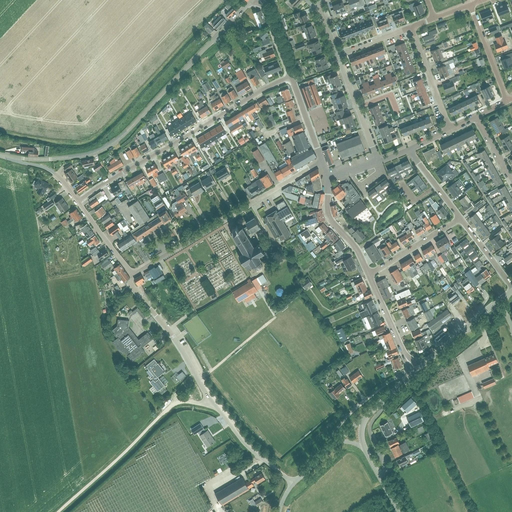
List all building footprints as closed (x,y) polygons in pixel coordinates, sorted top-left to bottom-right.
[(349,3),(347,4),(349,10),(350,11),(352,10),(355,9),(354,7),(356,6),(353,0),(348,0),(349,3)] [(349,10),(347,4),(344,5),(343,2),(338,4),(341,12),(342,14),(350,11),(349,10)] [(411,11),(415,10),(417,16),(424,13),(423,9),(422,9),(422,7),(422,6),(421,4),(418,5),(416,2),(409,5),(411,11)] [(233,8),(230,5),(229,3),(225,7),(227,8),(229,11),(226,15),(229,18),(236,11),(233,8)] [(341,12),(338,4),(333,6),(334,9),(331,11),(334,17),(339,15),(338,13),(341,12)] [(506,4),(496,8),(499,16),(510,12),(506,4)] [(404,9),(397,12),(400,22),(405,20),(404,17),(407,16),(404,9)] [(261,10),(260,11),(256,12),(261,23),(265,22),(261,10)] [(480,14),(483,21),(493,17),(490,10),(480,14)] [(307,14),(302,16),(301,12),(294,14),(296,21),(299,20),(300,23),(309,20),(307,14)] [(400,22),(397,12),(389,15),(391,22),(394,21),(395,24),(400,22)] [(391,22),(389,15),(384,17),(385,19),(382,20),(385,28),(390,26),(389,23),(391,22)] [(218,30),(226,21),(221,16),(213,25),(218,30)] [(370,21),(367,22),(370,30),(375,29),(372,20),(370,16),(368,17),(370,21)] [(385,28),(382,20),(379,21),(379,19),(376,20),(375,16),(372,17),(376,28),(379,27),(380,30),(385,28)] [(370,30),(367,22),(365,23),(363,19),(361,20),(366,32),(370,30)] [(361,34),(358,25),(355,26),(354,22),(352,23),(357,36),(361,34)] [(306,24),(297,28),(298,31),(304,29),(308,39),(316,35),(315,31),(314,32),(312,26),(307,28),(306,24)] [(352,37),(349,29),(346,30),(345,26),(343,27),(347,39),(352,37)] [(491,34),(498,32),(500,31),(498,26),(496,26),(489,29),(491,34)] [(347,39),(343,27),(340,28),(342,31),(339,32),(343,41),(347,39)] [(430,35),(423,38),(426,46),(436,42),(434,38),(436,35),(435,34),(438,33),(436,30),(429,32),(430,35)] [(263,40),(261,41),(263,45),(270,42),(269,38),(266,39),(265,37),(268,35),(267,32),(264,31),(260,35),(263,38),(263,40)] [(505,40),(504,41),(502,36),(496,38),(498,43),(495,44),(498,52),(508,48),(505,40)] [(309,49),(311,48),(313,55),(321,52),(319,45),(320,45),(318,41),(308,45),(309,49)] [(395,46),(398,52),(407,49),(405,43),(395,46)] [(445,51),(444,49),(442,44),(436,46),(437,49),(431,51),(433,56),(441,53),(445,52),(445,51)] [(386,53),(384,48),(384,46),(378,48),(382,59),(385,58),(383,54),(386,53)] [(382,59),(378,48),(372,51),(375,57),(377,56),(379,61),(382,59)] [(267,52),(266,49),(259,52),(261,58),(264,57),(266,60),(276,56),(273,49),(267,52)] [(409,54),(407,49),(398,52),(400,58),(409,54)] [(375,57),(372,51),(367,53),(371,64),(373,62),(372,58),(375,57)] [(445,52),(441,53),(433,56),(434,61),(441,59),(442,61),(448,59),(446,56),(444,52),(445,52)] [(511,52),(505,55),(506,58),(502,60),(504,65),(503,65),(504,69),(511,66),(511,52)] [(371,64),(367,53),(361,55),(364,61),(366,61),(368,65),(368,64),(371,64)] [(411,60),(409,54),(400,58),(402,63),(411,60)] [(364,61),(361,55),(355,57),(360,68),(362,67),(361,63),(364,61)] [(318,66),(316,67),(318,71),(328,67),(327,63),(326,63),(324,57),(316,60),(318,66)] [(360,68),(355,57),(350,59),(352,66),(355,65),(356,69),(360,68)] [(437,68),(439,73),(448,70),(451,68),(449,64),(454,62),(453,59),(442,63),(443,66),(437,68)] [(221,64),(224,68),(230,64),(228,60),(221,64)] [(413,65),(411,60),(402,63),(404,69),(413,65)] [(264,67),(267,75),(281,70),(278,62),(264,67)] [(415,71),(413,65),(404,69),(406,74),(405,75),(406,77),(409,76),(408,74),(415,71)] [(257,80),(260,78),(255,68),(247,73),(250,79),(251,79),(255,86),(255,85),(256,86),(259,84),(259,83),(257,80)] [(242,69),(236,73),(240,81),(246,91),(251,88),(247,81),(245,82),(243,80),(247,77),(242,69)] [(449,73),(448,70),(439,73),(441,78),(447,76),(448,78),(455,76),(453,71),(449,73)] [(390,73),(387,74),(392,85),(397,82),(395,76),(392,77),(390,73)] [(331,80),(332,83),(340,80),(338,75),(333,76),(332,74),(324,77),(326,82),(331,80)] [(392,85),(387,74),(385,75),(386,79),(383,80),(386,87),(392,85)] [(450,82),(443,85),(446,93),(456,89),(453,83),(460,80),(458,76),(449,79),(450,82)] [(386,87),(383,80),(381,81),(379,77),(376,78),(381,89),(386,87)] [(415,86),(423,83),(421,78),(418,80),(417,77),(410,80),(412,87),(415,86)] [(381,89),(376,78),(374,79),(373,79),(375,84),(372,84),(375,91),(381,89)] [(340,80),(332,83),(329,84),(332,92),(338,90),(337,87),(342,85),(340,80)] [(237,82),(234,84),(240,94),(246,91),(240,81),(237,83),(237,82)] [(375,91),(372,84),(370,85),(368,81),(365,82),(369,93),(375,91)] [(369,93),(365,82),(362,84),(364,88),(361,89),(364,96),(369,93)] [(322,103),(315,83),(309,85),(306,87),(306,86),(300,88),(307,108),(314,105),(316,104),(316,105),(322,103)] [(479,85),(475,87),(479,94),(482,92),(486,99),(494,95),(489,86),(482,90),(479,85)] [(227,89),(233,99),(238,96),(232,86),(227,89)] [(283,95),(276,97),(278,103),(292,98),(288,88),(281,91),(283,95)] [(427,93),(425,88),(417,91),(418,93),(415,95),(416,97),(419,95),(419,96),(427,93)] [(222,92),(220,94),(226,103),(231,100),(227,94),(224,95),(222,92)] [(334,105),(346,101),(344,95),(339,98),(338,96),(340,96),(338,92),(331,95),(333,98),(331,99),(334,105)] [(429,97),(427,93),(419,96),(420,98),(418,99),(418,101),(421,100),(429,97)] [(214,94),(212,96),(219,107),(224,105),(220,98),(218,95),(216,97),(214,94)] [(477,95),(471,98),(475,105),(480,102),(477,95)] [(219,107),(215,101),(212,96),(210,97),(213,102),(211,104),(215,110),(219,107)] [(268,104),(264,97),(258,102),(262,108),(268,104)] [(430,102),(429,97),(421,100),(422,103),(419,104),(421,109),(428,106),(427,104),(430,102)] [(475,105),(471,98),(466,100),(469,107),(475,105)] [(285,109),(286,112),(291,110),(290,107),(295,105),(292,99),(282,103),(284,109),(285,109)] [(469,107),(466,100),(460,103),(463,110),(469,107)] [(348,106),(346,101),(334,105),(335,109),(337,108),(338,111),(335,112),(336,115),(344,113),(343,109),(342,110),(342,108),(348,106)] [(202,102),(200,104),(207,115),(211,112),(207,106),(205,107),(202,102)] [(254,105),(248,108),(254,119),(258,116),(257,114),(256,115),(254,111),(260,108),(257,103),(254,105)] [(463,110),(460,103),(454,106),(458,113),(463,110)] [(207,115),(200,104),(197,105),(200,110),(198,111),(202,118),(207,115)] [(380,111),(378,105),(369,108),(372,114),(380,111)] [(458,113),(454,106),(449,109),(452,116),(458,113)] [(180,112),(181,115),(186,114),(184,107),(177,109),(178,113),(180,112)] [(252,120),(254,119),(248,108),(236,115),(240,120),(243,126),(243,125),(244,127),(247,125),(245,120),(247,119),(245,117),(249,115),(251,118),(252,120)] [(290,122),(296,120),(292,110),(286,112),(290,122)] [(382,116),(380,111),(372,114),(374,119),(382,116)] [(191,112),(185,116),(190,125),(194,123),(196,121),(191,112)] [(240,120),(236,115),(231,118),(237,129),(243,126),(240,120)] [(341,125),(345,123),(353,120),(352,115),(339,120),(341,125)] [(185,116),(179,120),(184,128),(185,128),(190,125),(185,116)] [(385,122),(382,116),(374,119),(376,125),(385,122)] [(492,126),(492,125),(497,133),(501,131),(503,134),(509,130),(507,128),(505,129),(498,117),(490,122),(492,126)] [(237,129),(231,118),(225,122),(232,133),(237,129)] [(430,118),(424,120),(426,127),(432,125),(430,118)] [(179,120),(173,123),(179,132),(182,130),(184,128),(179,120)] [(347,134),(352,132),(351,130),(350,128),(355,125),(353,120),(345,123),(347,129),(345,130),(346,132),(347,134)] [(426,127),(424,120),(418,122),(421,129),(426,127)] [(421,129),(418,122),(412,125),(415,132),(421,129)] [(173,123),(167,127),(172,136),(177,133),(179,132),(173,123)] [(218,126),(215,128),(220,137),(226,133),(221,124),(218,126)] [(282,135),(288,132),(290,136),(304,130),(301,124),(287,130),(286,127),(279,130),(282,135)] [(381,133),(393,129),(393,127),(389,128),(388,125),(379,128),(381,133)] [(415,132),(412,125),(407,127),(409,134),(415,132)] [(159,136),(162,142),(168,138),(165,133),(162,135),(156,126),(154,127),(159,136)] [(409,134),(407,127),(401,129),(403,136),(409,134)] [(209,131),(209,132),(214,140),(217,139),(220,137),(215,128),(214,129),(209,131)] [(394,130),(393,129),(381,133),(383,138),(391,135),(390,132),(394,130)] [(473,129),(468,132),(472,140),(475,138),(477,142),(479,141),(473,129)] [(292,159),(290,160),(296,170),(296,169),(302,166),(302,167),(303,166),(306,163),(309,162),(309,163),(310,162),(315,158),(317,158),(316,158),(317,157),(313,150),(311,147),(310,148),(310,146),(308,140),(308,139),(307,139),(305,133),(305,131),(304,132),(304,131),(294,135),(300,150),(296,151),(297,154),(298,153),(299,155),(292,159)] [(205,134),(203,135),(208,144),(214,140),(209,132),(205,134)] [(472,140),(468,132),(464,134),(469,146),(471,145),(470,141),(472,140)] [(162,142),(159,136),(156,138),(153,133),(151,135),(157,145),(162,142)] [(141,134),(138,136),(141,142),(139,143),(144,152),(148,150),(144,141),(145,140),(141,134)] [(469,146),(464,134),(459,136),(463,144),(466,143),(468,146),(469,146)] [(157,145),(151,135),(149,136),(151,139),(152,140),(148,142),(152,148),(157,145)] [(200,137),(197,139),(202,148),(208,144),(203,135),(200,137)] [(359,135),(336,144),(342,159),(365,150),(359,135)] [(393,138),(391,135),(383,138),(385,143),(397,139),(396,137),(393,138)] [(505,147),(504,148),(506,152),(511,148),(511,144),(510,140),(511,139),(509,135),(501,140),(505,147)] [(463,144),(459,136),(454,138),(460,150),(462,149),(460,146),(463,144)] [(460,150),(454,138),(450,141),(454,149),(457,147),(458,151),(460,150)] [(289,153),(290,154),(295,150),(291,140),(284,144),(289,153)] [(193,141),(188,144),(193,153),(195,155),(195,156),(198,161),(202,159),(199,154),(197,155),(194,150),(197,148),(193,141)] [(454,149),(450,141),(445,143),(451,155),(451,154),(453,154),(451,150),(454,149)] [(266,143),(259,147),(279,180),(284,177),(282,173),(283,173),(280,169),(278,165),(279,164),(266,143)] [(451,155),(445,143),(440,145),(444,153),(447,152),(449,155),(451,155)] [(131,150),(135,157),(136,157),(136,158),(139,156),(139,155),(141,154),(135,144),(132,146),(134,149),(131,150)] [(188,144),(184,147),(189,155),(193,162),(195,161),(192,156),(195,155),(193,153),(188,144)] [(330,148),(328,144),(321,147),(326,159),(332,157),(329,149),(330,148)] [(34,148),(29,147),(22,147),(21,150),(28,151),(28,156),(38,157),(38,151),(33,151),(34,148)] [(184,147),(179,150),(184,157),(182,159),(184,163),(186,167),(188,166),(187,164),(190,162),(187,157),(189,155),(184,147)] [(434,148),(424,153),(428,162),(438,157),(440,161),(443,159),(439,151),(436,152),(434,148)] [(252,152),(257,159),(262,156),(258,149),(252,152)] [(290,160),(292,159),(287,150),(285,151),(289,158),(285,160),(287,164),(287,165),(292,172),(296,170),(290,160)] [(478,153),(482,159),(488,155),(485,150),(478,153)] [(175,152),(170,155),(174,162),(175,163),(177,162),(178,162),(177,160),(179,159),(175,152)] [(174,162),(170,155),(166,157),(171,166),(173,165),(172,163),(174,162)] [(491,161),(488,155),(482,159),(484,164),(491,161)] [(171,166),(166,157),(161,160),(166,169),(168,168),(167,166),(170,164),(171,166)] [(334,163),(332,157),(326,159),(328,165),(331,164),(334,163)] [(89,167),(88,166),(95,164),(94,158),(83,160),(84,166),(85,166),(85,167),(89,167)] [(111,172),(124,164),(121,159),(108,167),(111,172)] [(407,176),(410,175),(407,170),(412,168),(411,165),(408,160),(401,163),(405,171),(407,176)] [(494,166),(491,161),(484,164),(487,169),(494,166)] [(100,169),(102,167),(100,163),(93,167),(96,171),(97,170),(100,169)] [(164,181),(160,174),(158,175),(157,172),(159,171),(155,163),(150,166),(154,172),(156,176),(160,183),(164,181)] [(401,179),(403,178),(400,174),(405,171),(401,163),(395,167),(398,175),(401,179)] [(292,172),(287,165),(280,169),(283,173),(282,173),(284,177),(292,172)] [(443,169),(437,174),(443,182),(450,176),(452,178),(459,174),(456,170),(455,169),(452,171),(447,165),(443,168),(443,169)] [(154,172),(150,166),(146,169),(150,176),(152,174),(154,177),(156,176),(154,172)] [(497,171),(494,166),(487,169),(490,175),(497,171)] [(225,167),(216,173),(220,180),(229,175),(225,167)] [(396,182),(393,177),(398,175),(395,167),(387,170),(391,178),(394,183),(396,182)] [(72,169),(65,174),(71,182),(78,178),(72,169)] [(306,186),(306,190),(308,191),(308,190),(314,192),(315,192),(322,189),(318,169),(307,175),(296,182),(299,187),(311,179),(312,184),(306,186)] [(500,176),(497,171),(490,175),(493,180),(500,176)] [(143,172),(137,175),(142,184),(145,182),(144,180),(146,179),(143,172)] [(260,178),(260,179),(265,188),(273,183),(267,174),(260,178)] [(142,184),(137,175),(132,178),(136,185),(138,183),(139,185),(142,184)] [(416,186),(423,181),(418,175),(411,180),(412,180),(407,183),(408,185),(413,182),(416,186)] [(211,176),(201,181),(206,189),(215,183),(211,176)] [(493,180),(491,181),(492,183),(494,182),(496,186),(503,182),(500,176),(493,180)] [(85,181),(84,181),(76,187),(79,192),(88,186),(86,184),(91,180),(89,178),(85,181)] [(136,185),(132,178),(127,181),(132,190),(134,188),(133,186),(136,185)] [(43,181),(39,179),(37,182),(35,180),(33,184),(35,186),(39,188),(37,192),(43,195),(45,192),(49,184),(46,182),(46,183),(43,181)] [(265,188),(260,179),(251,184),(257,193),(265,188)] [(389,195),(391,193),(387,189),(392,186),(387,179),(381,184),(386,191),(389,195)] [(118,184),(111,188),(115,195),(122,191),(128,188),(124,181),(124,180),(117,183),(118,184)] [(455,182),(447,188),(454,197),(462,191),(458,186),(462,184),(459,180),(456,182),(455,182)] [(421,192),(427,187),(423,181),(416,186),(412,189),(413,191),(418,188),(421,192)] [(189,188),(190,189),(186,191),(190,197),(193,195),(194,196),(204,190),(199,182),(189,188)] [(350,184),(348,182),(340,184),(332,190),(333,191),(332,192),(334,195),(335,195),(339,200),(345,196),(346,198),(346,199),(347,200),(343,202),(345,205),(351,201),(352,203),(345,208),(353,218),(367,207),(361,199),(360,200),(359,198),(361,197),(351,184),(351,183),(350,184)] [(257,193),(251,184),(244,189),(250,198),(257,193)] [(383,199),(385,198),(381,194),(386,191),(381,184),(374,188),(380,195),(383,199)] [(501,194),(507,190),(505,185),(499,189),(498,188),(490,192),(491,196),(499,191),(501,194)] [(379,203),(375,198),(380,195),(374,188),(368,193),(371,197),(373,200),(377,204),(379,203)] [(308,191),(307,195),(313,196),(313,197),(314,197),(314,200),(323,202),(325,194),(319,193),(318,193),(316,193),(315,193),(314,193),(314,192),(308,190),(308,191)] [(510,196),(507,190),(501,194),(504,199),(510,196)] [(89,199),(91,201),(89,202),(93,207),(99,203),(98,200),(103,196),(104,197),(105,196),(101,191),(89,199)] [(186,210),(182,202),(188,198),(185,193),(181,195),(180,194),(175,197),(177,201),(173,204),(172,208),(177,218),(182,215),(181,213),(186,210)] [(165,209),(155,215),(157,219),(160,216),(165,223),(165,222),(167,223),(168,222),(168,220),(172,218),(167,210),(168,209),(162,200),(158,194),(151,199),(155,205),(157,209),(162,205),(165,209)] [(466,213),(474,208),(470,203),(471,202),(467,195),(464,197),(460,200),(464,207),(462,208),(466,213)] [(62,198),(55,203),(62,213),(69,208),(62,198)] [(311,199),(310,203),(313,203),(312,206),(322,208),(323,202),(314,200),(311,199)] [(46,210),(54,204),(51,200),(43,206),(46,210)] [(157,219),(155,215),(150,218),(138,200),(128,206),(140,225),(131,231),(137,241),(150,232),(151,233),(154,231),(153,230),(165,223),(160,216),(157,219)] [(293,215),(284,200),(276,205),(279,210),(277,211),(276,210),(267,216),(264,218),(275,238),(279,236),(279,237),(280,237),(281,239),(281,240),(282,239),(284,238),(285,240),(289,237),(288,236),(290,234),(291,234),(283,221),(285,220),(293,215)] [(104,209),(102,206),(95,211),(100,218),(104,215),(101,211),(104,209)] [(440,221),(434,211),(431,206),(428,208),(433,216),(431,217),(435,224),(436,224),(438,223),(438,222),(440,221)] [(443,218),(443,217),(444,218),(445,218),(446,217),(446,216),(446,215),(448,214),(442,207),(437,211),(443,218)] [(71,219),(79,213),(76,209),(70,214),(71,216),(69,217),(71,219)] [(324,215),(322,209),(309,213),(310,215),(313,214),(314,217),(316,217),(322,215),(324,215)] [(82,217),(79,213),(71,219),(72,220),(73,219),(75,222),(82,217)] [(108,213),(100,219),(104,224),(112,219),(112,218),(108,213)] [(470,218),(474,223),(479,218),(475,213),(470,218)] [(325,220),(324,215),(322,215),(316,217),(314,218),(314,217),(309,219),(310,224),(325,220)] [(432,227),(429,221),(426,216),(423,218),(424,221),(425,220),(426,223),(423,224),(427,230),(432,227)] [(112,219),(104,224),(107,229),(114,224),(113,221),(116,219),(114,217),(112,218),(112,219)] [(248,226),(243,228),(247,235),(251,233),(261,228),(255,217),(246,223),(248,226)] [(483,223),(479,218),(474,223),(477,228),(483,223)] [(123,220),(109,230),(112,235),(127,225),(123,220)] [(418,220),(415,221),(416,224),(419,228),(415,230),(419,235),(425,231),(419,222),(418,220)] [(328,240),(325,241),(328,240),(329,241),(336,235),(331,229),(329,230),(323,223),(319,226),(325,234),(323,236),(325,238),(326,237),(328,240)] [(487,228),(483,223),(477,228),(481,232),(487,228)] [(81,228),(88,238),(94,233),(87,224),(81,228)] [(255,246),(254,247),(252,243),(253,243),(252,242),(250,239),(250,238),(249,238),(247,235),(243,228),(243,227),(241,226),(241,225),(239,225),(239,224),(239,225),(237,226),(237,225),(232,227),(234,230),(232,231),(233,233),(232,233),(232,234),(232,235),(232,234),(234,237),(233,237),(234,238),(234,237),(236,241),(236,242),(237,241),(239,245),(238,245),(238,246),(239,245),(241,249),(241,250),(242,249),(244,253),(243,253),(242,252),(240,254),(241,255),(239,255),(239,256),(238,256),(239,257),(244,264),(243,265),(244,265),(247,270),(252,267),(253,267),(252,266),(254,266),(254,267),(254,268),(255,268),(256,268),(256,269),(257,269),(259,269),(260,269),(259,269),(261,268),(262,266),(263,266),(262,266),(262,264),(263,264),(262,263),(262,264),(261,262),(262,262),(263,262),(263,261),(269,257),(266,252),(265,253),(265,252),(263,252),(262,250),(266,248),(263,243),(259,245),(260,244),(259,244),(258,243),(258,244),(257,245),(256,244),(254,245),(255,246)] [(410,230),(412,229),(409,224),(406,225),(406,226),(404,228),(405,229),(402,231),(403,232),(404,235),(408,241),(411,239),(414,237),(410,230)] [(358,238),(356,239),(359,242),(365,236),(360,231),(354,225),(352,227),(349,230),(351,233),(352,232),(356,237),(356,236),(358,238)] [(490,233),(487,228),(481,232),(485,237),(490,233)] [(307,229),(298,235),(302,241),(311,235),(307,229)] [(129,241),(131,244),(136,241),(132,234),(129,236),(127,233),(129,232),(127,230),(122,233),(126,238),(128,241),(129,241)] [(408,241),(404,235),(403,232),(397,235),(403,244),(406,242),(406,243),(408,241)] [(339,238),(336,235),(329,241),(328,240),(325,241),(320,246),(323,249),(330,243),(331,244),(336,240),(339,238)] [(497,235),(491,240),(497,249),(506,242),(505,241),(503,243),(497,235)] [(100,242),(95,236),(87,241),(90,245),(92,244),(93,246),(100,242)] [(121,237),(119,238),(121,241),(118,243),(122,250),(131,244),(129,241),(128,241),(126,238),(123,240),(121,237)] [(446,237),(441,240),(447,250),(450,249),(448,246),(451,245),(446,237)] [(333,244),(340,253),(339,254),(340,256),(344,253),(341,250),(345,247),(339,239),(333,244)] [(392,244),(388,239),(386,241),(393,251),(400,247),(397,241),(392,244)] [(464,250),(471,245),(466,239),(459,244),(455,247),(457,249),(461,246),(464,250)] [(311,240),(305,245),(309,251),(313,248),(315,246),(311,240)] [(447,250),(441,240),(436,243),(441,251),(443,249),(445,252),(447,250)] [(383,248),(381,249),(381,248),(378,249),(382,256),(385,255),(385,256),(391,252),(384,242),(381,244),(383,248)] [(373,263),(382,258),(373,244),(365,249),(373,263)] [(432,245),(427,248),(434,258),(436,257),(433,253),(436,251),(432,245)] [(469,256),(476,251),(471,245),(464,250),(460,253),(461,255),(465,252),(469,256)] [(434,258),(427,248),(422,251),(426,257),(429,255),(431,260),(434,258)] [(98,250),(93,254),(95,257),(98,255),(101,260),(109,255),(105,249),(100,252),(98,250)] [(473,263),(480,257),(476,251),(469,256),(464,260),(466,261),(470,258),(473,263)] [(419,266),(421,270),(422,270),(425,275),(428,273),(426,270),(429,268),(426,263),(423,265),(420,260),(423,259),(419,253),(414,256),(420,265),(419,266)] [(351,256),(343,261),(349,271),(352,269),(353,270),(353,271),(356,269),(356,268),(355,267),(356,267),(353,261),(354,261),(351,256)] [(413,267),(412,265),(415,263),(412,258),(406,261),(415,276),(418,274),(416,270),(414,267),(413,267)] [(109,260),(102,265),(105,270),(112,265),(109,260)] [(415,276),(406,261),(400,264),(404,270),(407,268),(408,270),(408,271),(412,278),(415,276)] [(120,264),(119,262),(113,266),(115,268),(114,268),(117,272),(123,268),(120,264)] [(155,268),(154,267),(144,273),(148,279),(153,276),(155,279),(157,283),(166,278),(161,271),(158,266),(155,268)] [(130,277),(123,268),(117,272),(117,273),(114,275),(118,280),(121,278),(125,284),(127,282),(128,281),(130,277)] [(397,268),(390,273),(396,283),(404,278),(397,268)] [(483,271),(481,268),(478,270),(481,273),(485,280),(491,276),(486,269),(483,271)] [(468,278),(471,282),(475,288),(479,284),(468,270),(464,273),(468,278)] [(485,280),(481,273),(478,275),(476,272),(473,274),(480,284),(485,280)] [(263,274),(258,277),(262,284),(267,281),(263,274)] [(135,278),(134,279),(138,286),(142,284),(144,283),(142,281),(144,280),(141,275),(135,278)] [(362,277),(354,281),(360,294),(368,290),(362,277)] [(385,278),(376,282),(384,300),(391,296),(387,287),(389,286),(385,278)] [(470,282),(471,282),(468,278),(463,281),(463,282),(461,284),(468,293),(474,288),(470,282)] [(257,290),(252,281),(251,279),(248,281),(249,282),(233,292),(238,301),(244,298),(247,302),(256,297),(254,292),(257,290)] [(312,284),(308,279),(302,284),(305,288),(312,284)] [(395,295),(397,300),(411,294),(409,288),(395,295)] [(463,296),(458,289),(457,289),(455,291),(456,293),(454,295),(453,294),(451,295),(451,297),(449,299),(453,304),(460,298),(463,296)] [(370,290),(363,293),(364,296),(363,297),(364,299),(366,299),(373,295),(370,290)] [(407,302),(405,298),(398,301),(401,308),(408,304),(408,305),(412,303),(411,300),(407,302)] [(363,304),(366,309),(370,307),(372,312),(377,310),(376,310),(375,308),(376,307),(372,300),(363,304)] [(425,302),(420,305),(424,312),(428,310),(425,302)] [(407,308),(402,311),(405,318),(414,315),(416,314),(415,312),(414,309),(416,308),(414,303),(409,306),(410,307),(407,309),(407,308)] [(146,317),(138,307),(133,311),(130,314),(131,316),(138,311),(143,319),(146,317)] [(362,317),(372,312),(370,307),(366,309),(360,312),(362,317)] [(429,310),(424,313),(428,321),(434,319),(429,310)] [(447,310),(427,324),(432,331),(452,316),(447,310)] [(382,322),(378,311),(367,316),(371,327),(382,322)] [(418,327),(414,317),(407,321),(411,330),(418,327)] [(139,339),(129,327),(129,320),(118,319),(117,326),(111,331),(117,337),(117,336),(118,337),(112,342),(122,354),(125,352),(133,361),(145,352),(142,348),(153,338),(148,332),(139,339)] [(386,331),(384,326),(375,330),(377,335),(386,331)] [(343,327),(337,329),(342,341),(348,338),(343,327)] [(422,333),(420,329),(412,333),(415,338),(423,335),(427,333),(426,331),(422,333)] [(452,336),(452,335),(448,331),(446,333),(444,331),(435,338),(441,345),(452,336)] [(390,332),(379,336),(381,342),(385,341),(393,338),(390,332)] [(415,340),(420,349),(427,346),(428,349),(432,347),(430,343),(430,342),(427,335),(415,340)] [(396,347),(393,338),(385,341),(387,348),(386,349),(389,348),(390,350),(396,347)] [(398,354),(396,347),(390,350),(389,348),(386,349),(389,357),(393,356),(398,354)] [(472,376),(489,369),(488,367),(497,362),(494,354),(468,366),(472,376)] [(398,357),(394,359),(392,359),(395,368),(401,366),(398,357)] [(158,377),(161,375),(165,371),(158,363),(154,359),(146,366),(154,376),(151,378),(153,380),(150,382),(158,391),(165,385),(158,377)] [(346,366),(340,369),(344,374),(349,371),(346,366)] [(346,379),(342,374),(339,370),(336,371),(339,376),(343,381),(347,388),(352,384),(347,378),(346,379)] [(358,370),(349,377),(354,383),(363,376),(358,370)] [(183,371),(176,376),(180,380),(186,375),(183,371)] [(480,379),(482,385),(496,382),(494,376),(480,379)] [(330,393),(335,399),(340,395),(339,394),(345,389),(341,383),(335,389),(332,385),(330,388),(332,391),(330,393)] [(471,391),(457,397),(460,403),(474,397),(471,391)] [(411,398),(404,405),(409,411),(416,404),(411,398)] [(420,411),(407,418),(411,427),(424,421),(420,411)] [(386,436),(393,433),(388,422),(381,426),(386,436)] [(200,423),(192,429),(195,434),(203,428),(200,423)] [(425,425),(412,431),(414,436),(427,429),(425,425)] [(208,430),(200,435),(205,444),(206,444),(208,446),(215,442),(212,437),(211,436),(208,430)] [(433,439),(429,432),(424,435),(428,441),(433,439)] [(396,437),(388,441),(395,456),(402,453),(398,444),(399,443),(396,437)] [(397,460),(400,466),(408,462),(406,459),(414,455),(412,453),(397,460)] [(254,478),(250,480),(245,483),(242,478),(215,494),(222,505),(249,489),(254,486),(252,483),(256,481),(258,484),(265,479),(262,473),(254,478)]
